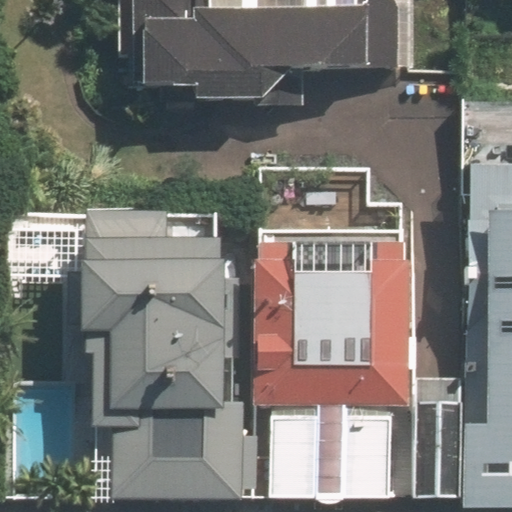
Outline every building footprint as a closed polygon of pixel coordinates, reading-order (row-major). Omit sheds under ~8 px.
[(397,0),(108,0),(108,62),(123,62),(123,90),(184,91),(184,112),(293,112),(293,74),(396,74),(397,0)] [(459,503),(511,503),(511,161),(459,161),(459,503)] [(92,362),(90,496),(231,497),(231,416),(225,416),(226,289),(203,288),(204,251),(151,250),(151,221),(75,221),(75,250),(66,250),(66,286),(58,286),(59,333),(66,333),(66,342),(72,342),(72,361),(92,362)] [(393,401),(395,244),(247,243),(245,400),(262,400),(262,495),(382,496),(382,403),(393,401)] [(452,500),(451,386),(410,387),(410,501),(452,500)]
